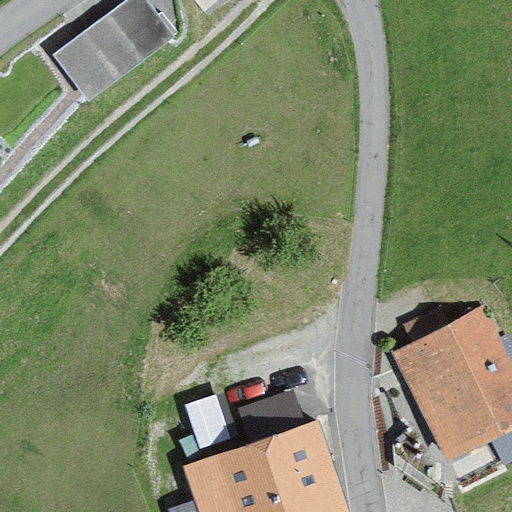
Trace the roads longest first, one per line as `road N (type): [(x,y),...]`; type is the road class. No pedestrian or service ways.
road 1 (residential): [(354,0),(367,193),(344,440),(361,511)]
road 2 (track): [(255,0),(214,48),(95,143),(0,247)]
